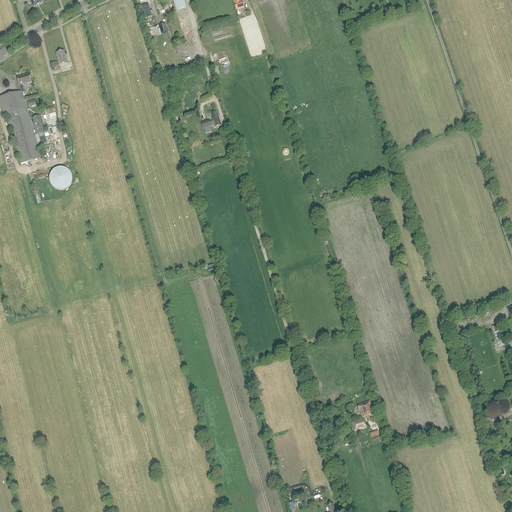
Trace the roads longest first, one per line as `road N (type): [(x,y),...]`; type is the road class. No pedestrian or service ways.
road 1 (track): [(346,511),(186,0)]
road 2 (track): [(511,246),(426,0)]
